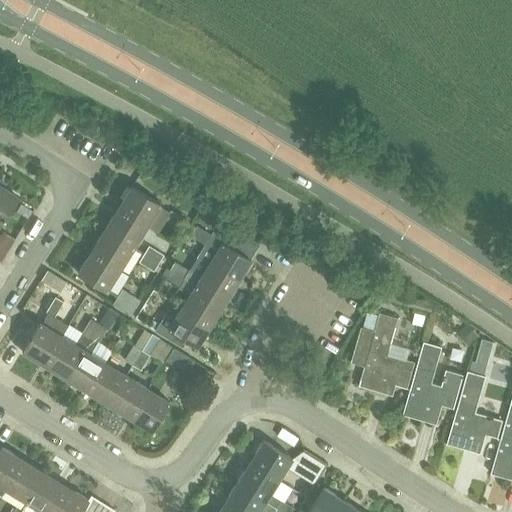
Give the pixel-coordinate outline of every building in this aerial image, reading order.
[(0,185),(0,223),(0,224),(18,197),(0,185)] [(158,232),(166,219),(171,211),(160,205),(161,203),(132,185),(119,208),(148,225),(158,232)] [(134,247),(148,225),(119,208),(105,229),(134,247)] [(181,228),(186,219),(171,210),(171,211),(166,219),(181,228)] [(199,257),(209,263),(238,281),(251,259),(250,258),(258,244),(234,230),(228,240),(214,231),(212,235),(197,226),(192,235),(207,244),(199,257)] [(121,268),(134,247),(105,229),(92,251),(121,268)] [(0,257),(14,262),(23,237),(8,232),(0,255),(0,257)] [(159,262),(164,255),(149,246),(145,253),(159,262)] [(108,290),(121,268),(92,251),(79,273),(108,290)] [(154,271),(159,262),(145,253),(139,262),(154,271)] [(238,281),(209,263),(201,275),(190,268),(189,270),(175,261),(170,269),(186,278),(185,279),(195,285),(196,285),(225,302),(238,281)] [(180,287),(185,279),(186,278),(170,269),(165,277),(180,287)] [(48,271),(43,280),(61,290),(66,281),(48,271)] [(212,324),(225,302),(196,285),(195,285),(182,306),(212,324)] [(404,295),(406,287),(397,285),(395,292),(381,288),(378,297),(431,312),(434,303),(404,295)] [(131,315),(140,299),(122,288),(112,303),(131,315)] [(55,317),(64,302),(56,297),(46,312),(55,317)] [(198,346),(212,324),(182,306),(175,318),(166,313),(160,323),(140,310),(136,317),(184,346),(188,339),(198,346)] [(378,315),(367,312),(363,327),(360,326),(350,361),(364,365),(358,385),(376,390),(382,371),(396,375),(394,385),(406,388),(414,361),(406,359),(409,349),(390,343),(397,318),(379,312),(378,315)] [(89,338),(98,323),(91,318),(76,343),(62,334),(44,363),(65,376),(83,347),(84,348),(90,338),(89,338)] [(44,363),(62,334),(40,321),(22,350),(44,363)] [(467,322),(456,333),(468,346),(479,336),(467,322)] [(98,343),(107,328),(98,323),(89,338),(90,338),(98,343)] [(132,365),(151,334),(144,329),(134,345),(124,360),(132,365)] [(150,355),(160,339),(151,334),(132,365),(141,370),(150,355)] [(467,371),(447,444),(465,449),(470,430),(486,434),(497,438),(502,420),(475,412),(485,376),(483,375),(492,342),(480,339),(474,360),(472,359),(468,371),(467,371)] [(446,370),(441,386),(431,383),(441,347),(424,342),(403,415),(420,420),(426,401),(453,408),(458,391),(463,375),(446,370)] [(105,361),(84,348),(83,347),(65,376),(87,390),(105,361)] [(108,403),(126,374),(105,361),(87,390),(108,403)] [(148,387),(130,416),(152,430),(170,400),(176,391),(176,392),(185,377),(177,372),(168,387),(162,396),(148,387)] [(130,416),(148,387),(126,374),(108,403),(130,416)] [(511,464),(511,398),(491,473),(508,478),(511,464)] [(320,475),(293,458),(264,440),(249,462),(279,480),(287,467),(314,484),(320,475)] [(5,488),(23,459),(1,446),(0,446),(0,495),(1,496),(6,489),(5,488)] [(26,501),(44,472),(23,459),(5,488),(6,489),(26,501)] [(270,493),(279,480),(249,462),(237,483),(266,501),(276,508),(276,507),(283,511),(292,511),(295,508),(270,493)] [(44,511),(49,511),(66,485),(44,472),(26,501),(44,511)] [(234,511),(258,511),(266,501),(237,483),(223,505),(234,511)] [(66,485),(49,511),(88,511),(82,508),(88,499),(66,485)] [(300,486),(297,491),(304,496),(308,490),(300,486)] [(337,511),(345,501),(323,487),(306,511),(337,511)] [(361,511),(345,501),(337,511),(361,511)]
